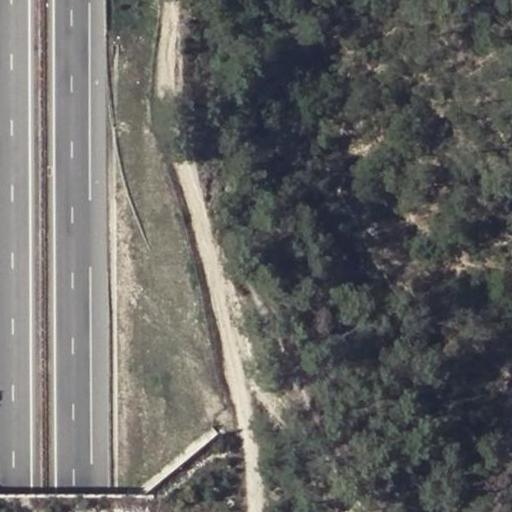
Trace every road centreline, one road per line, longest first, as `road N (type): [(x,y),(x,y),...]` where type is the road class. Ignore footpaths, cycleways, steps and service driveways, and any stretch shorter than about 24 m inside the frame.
road 1 (track): [(251,511),(240,405),(170,112),(168,0)]
road 2 (motorway): [(77,511),(77,0)]
road 3 (motorway): [(0,297),(4,511)]
